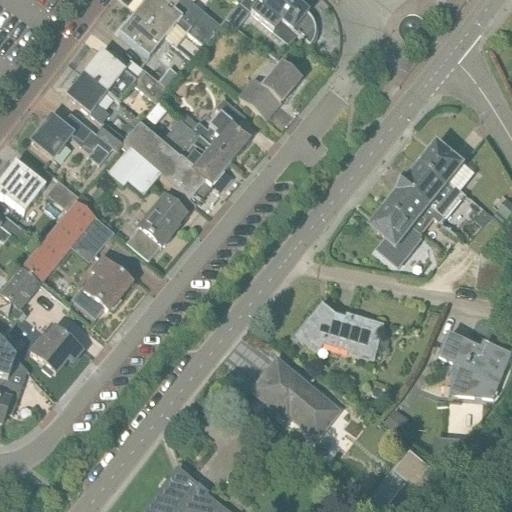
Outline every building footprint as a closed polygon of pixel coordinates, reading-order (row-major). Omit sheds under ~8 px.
[(203,50),(213,38),(199,25),(196,23),(190,30),(171,14),(154,0),(146,0),(133,18),(163,42),(175,27),(203,50)] [(154,0),(171,14),(180,21),(190,30),(196,23),(199,25),(213,38),(220,30),(208,20),(202,15),(183,0),(154,0)] [(312,22),(306,15),(308,14),(290,0),(244,0),(241,4),(240,6),(239,6),(226,22),(237,31),(249,16),(273,34),(280,25),(292,34),(291,34),(309,48),(310,47),(314,40),(314,39),(315,31),(315,30),(312,22)] [(147,61),(163,42),(133,18),(117,37),(147,61)] [(143,73),(140,76),(134,83),(102,57),(81,82),(103,99),(107,95),(118,104),(132,87),(157,107),(166,96),(168,93),(158,85),(143,73)] [(265,124),(282,103),(300,82),(282,68),(263,92),(252,83),(238,101),(265,124)] [(169,71),(158,85),(168,93),(179,79),(169,71)] [(96,108),(103,99),(81,82),(66,101),(100,128),(108,117),(96,108)] [(199,126),(191,134),(230,166),(250,142),(237,131),(245,121),(223,103),(215,113),(220,117),(207,132),(199,126)] [(158,105),(145,121),(155,128),(167,113),(158,105)] [(71,138),(81,146),(90,134),(69,118),(60,129),(50,121),(49,122),(50,123),(43,132),(42,132),(31,146),(52,163),(71,138)] [(210,190),(230,166),(191,134),(179,124),(176,127),(160,147),(138,129),(126,145),(122,149),(129,155),(159,180),(195,210),(195,209),(195,208),(203,199),(201,198),(208,189),(210,191),(211,190),(210,190)] [(105,128),(97,138),(118,154),(122,149),(126,145),(105,128)] [(450,185),(464,168),(437,146),(423,164),(450,185)] [(89,159),(88,161),(99,169),(108,157),(97,148),(89,159)] [(144,199),(159,180),(129,155),(109,179),(123,191),(128,185),(144,199)] [(464,197),(450,185),(423,164),(404,188),(436,214),(445,222),(464,197)] [(0,200),(22,217),(44,190),(36,183),(14,166),(13,167),(14,167),(0,184),(0,200)] [(76,206),(80,202),(58,184),(46,198),(68,215),(76,206)] [(433,220),(441,227),(445,222),(436,214),(404,188),(386,210),(420,237),(433,220)] [(86,202),(80,210),(90,218),(96,209),(86,202)] [(498,215),(507,223),(511,217),(511,206),(507,202),(496,213),(498,215)] [(174,228),(182,218),(165,203),(126,248),(147,265),(162,247),(164,248),(170,241),(168,240),(176,230),(174,228)] [(113,237),(93,221),(76,206),(68,215),(18,275),(35,289),(68,250),(80,260),(92,247),(99,253),(113,237)] [(422,239),(420,237),(386,210),(370,230),(386,242),(377,253),(398,269),(422,239)] [(479,257),(502,228),(483,213),(475,224),(483,230),(468,249),(479,257)] [(5,220),(0,225),(0,244),(3,247),(9,240),(17,246),(25,235),(5,220)] [(478,268),(504,272),(506,260),(480,256),(478,268)] [(94,278),(82,294),(107,314),(109,311),(112,313),(120,304),(117,301),(130,286),(101,262),(91,275),(94,278)] [(503,283),(504,272),(478,268),(477,279),(503,283)] [(0,343),(23,316),(19,313),(38,291),(35,289),(18,275),(0,295),(0,343)] [(501,295),(503,283),(477,279),(475,291),(501,295)] [(309,321),(294,340),(297,343),(311,354),(321,342),(349,349),(348,355),(373,362),(376,350),(386,353),(390,340),(380,337),(383,328),(345,318),(344,321),(343,325),(334,322),(335,319),(331,316),(320,307),(309,321)] [(41,342),(29,356),(44,368),(41,371),(50,378),(52,375),(54,377),(76,351),(55,333),(46,345),(41,342)] [(461,399),(492,401),(510,357),(486,347),(484,353),(449,338),(439,361),(463,370),(461,399)] [(0,427),(1,428),(4,419),(5,417),(12,419),(21,389),(14,386),(7,384),(14,362),(8,355),(0,346),(0,427)] [(264,386),(253,399),(269,411),(279,418),(282,414),(291,422),(312,438),(318,443),(339,416),(303,387),(301,390),(288,380),(291,377),(275,365),(261,383),(264,386)] [(408,423),(395,413),(384,428),(398,437),(408,423)] [(407,511),(438,473),(409,451),(393,471),(407,482),(388,506),(396,511),(407,511)] [(223,511),(194,489),(195,487),(176,473),(145,511),(223,511)]
